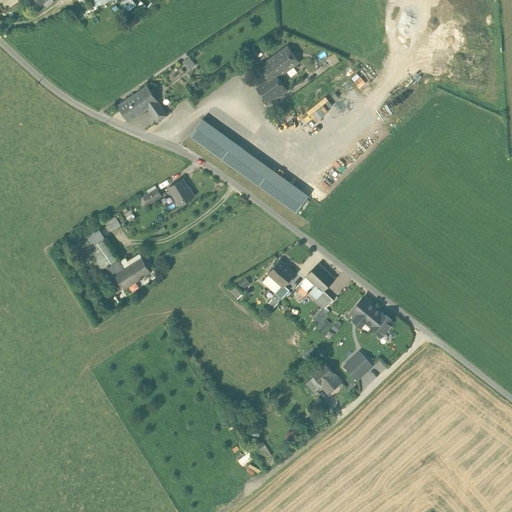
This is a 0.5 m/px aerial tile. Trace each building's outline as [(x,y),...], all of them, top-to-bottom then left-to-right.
[(136,6),(132,0),(120,0),(128,12),(136,6)] [(271,81),(276,78),(286,70),(292,65),(298,61),(287,47),(271,59),(261,66),(261,67),(260,68),(261,68),(262,68),(271,81)] [(267,55),(258,62),(261,66),(271,59),(267,55)] [(292,65),(286,70),(291,77),(297,72),(292,65)] [(276,78),(271,81),(260,88),(267,98),(272,94),(282,87),(276,78)] [(148,85),(118,105),(129,121),(148,108),(158,101),(148,85)] [(168,115),(158,101),(148,108),(158,122),(168,115)] [(243,149),(202,119),(191,136),(231,165),(243,149)] [(308,196),(243,149),(231,165),(297,212),(308,196)] [(183,179),(169,187),(180,205),(194,196),(189,187),(188,188),(183,179)] [(158,188),(144,197),(148,204),(162,195),(158,188)] [(148,204),(144,197),(139,200),(143,207),(148,204)] [(130,222),(136,218),(131,209),(125,212),(130,222)] [(110,231),(121,224),(115,214),(104,222),(110,231)] [(104,268),(107,266),(118,259),(97,226),(83,234),(94,252),(104,268)] [(94,252),(83,234),(68,243),(79,262),(89,255),(94,252)] [(94,252),(89,255),(98,272),(104,268),(94,252)] [(124,257),(120,260),(125,269),(142,258),(139,253),(126,261),(124,257)] [(125,269),(115,276),(124,289),(151,272),(142,258),(125,269)] [(125,269),(120,260),(119,259),(118,259),(107,266),(113,277),(115,276),(125,269)] [(295,273),(280,260),(268,273),(269,274),(281,284),(283,286),(295,273)] [(330,274),(319,264),(307,275),(315,283),(318,286),(330,274)] [(281,284),(269,274),(262,281),(274,292),(281,284)] [(330,274),(318,286),(315,283),(308,291),(315,298),(323,290),(335,279),(330,274)] [(245,275),(236,280),(241,288),(250,283),(245,275)] [(300,283),(308,291),(315,283),(307,275),(300,283)] [(115,276),(113,277),(105,282),(113,296),(124,289),(115,276)] [(238,296),(242,292),(233,284),(230,288),(238,296)] [(280,290),(273,298),(278,302),(285,294),(280,290)] [(323,290),(315,298),(324,306),(327,309),(334,301),(323,290)] [(363,296),(353,310),(348,315),(361,326),(365,320),(370,325),(382,335),(393,321),(363,296)] [(273,309),(278,302),(273,298),(268,304),(273,309)] [(325,313),(328,310),(327,309),(324,306),(312,319),(317,324),(326,314),(325,313)] [(359,351),(344,366),(357,380),(372,365),(359,351)] [(341,381),(325,363),(313,374),(314,375),(311,378),(319,388),(323,385),(329,392),(341,381)] [(311,378),(305,383),(314,393),(319,388),(311,378)] [(238,459),(242,464),(254,456),(250,451),(238,459)]
